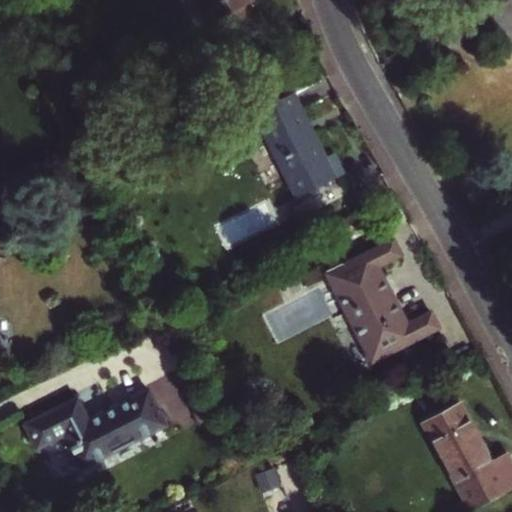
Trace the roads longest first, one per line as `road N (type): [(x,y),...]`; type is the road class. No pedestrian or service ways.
road 1 (residential): [(326,0),(511,347)]
road 2 (unknown): [(370,93),(511,7)]
